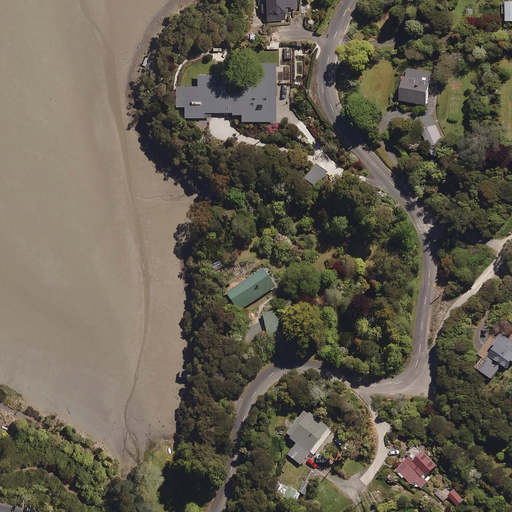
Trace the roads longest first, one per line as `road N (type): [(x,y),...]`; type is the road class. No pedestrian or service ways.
road 1 (unclassified): [(217,511),(241,420),(267,375),(306,366),(385,387),(407,380),(418,363)]
road 2 (unclassified): [(418,216),(332,109),(327,63),(351,0)]
road 3 (unclassified): [(418,363),(511,244)]
road 4 (unclassified): [(418,363),(430,268),(418,216)]
